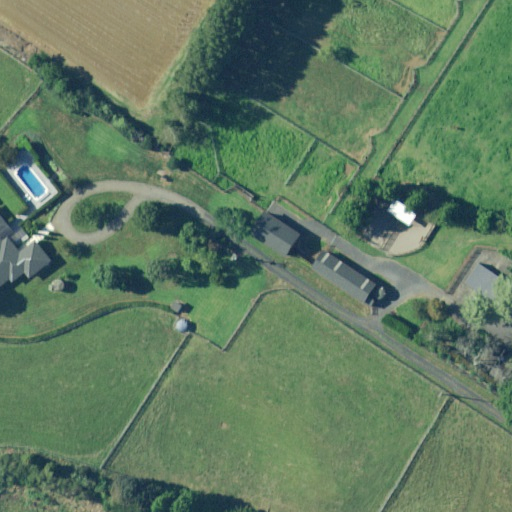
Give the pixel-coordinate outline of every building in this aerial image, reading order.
[(417,212),(396,198),(388,210),(409,224),(417,212)] [(302,231),(269,208),(252,234),(286,256),(302,231)] [(0,286),(11,278),(13,281),(25,271),(30,278),(52,260),(36,240),(21,252),(9,237),(3,241),(0,236),(0,231),(9,224),(0,211),(0,286)] [(380,284),(325,248),(312,269),(367,304),(380,284)] [(505,280),(478,263),(466,283),(476,289),(469,301),(485,311),(505,280)]
